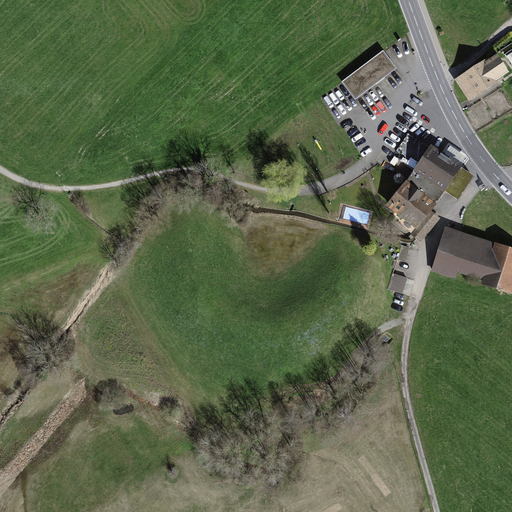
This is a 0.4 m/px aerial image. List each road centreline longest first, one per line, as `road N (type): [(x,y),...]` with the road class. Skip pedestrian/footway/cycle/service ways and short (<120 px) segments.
road 1 (track): [(0,168),(32,185),(73,188),(178,166),(295,194),(333,185),(381,151),(439,81)]
road 2 (secondary): [(409,0),(468,143),(511,193)]
road 3 (track): [(438,511),(407,397),(412,316)]
